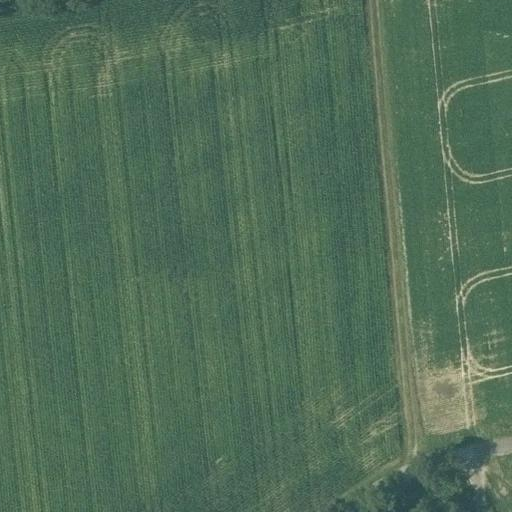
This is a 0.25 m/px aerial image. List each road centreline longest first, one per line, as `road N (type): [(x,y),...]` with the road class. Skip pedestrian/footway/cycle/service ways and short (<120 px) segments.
road 1 (track): [(420,466),(411,441),(370,0)]
road 2 (unclassified): [(347,511),(420,466),(511,445)]
